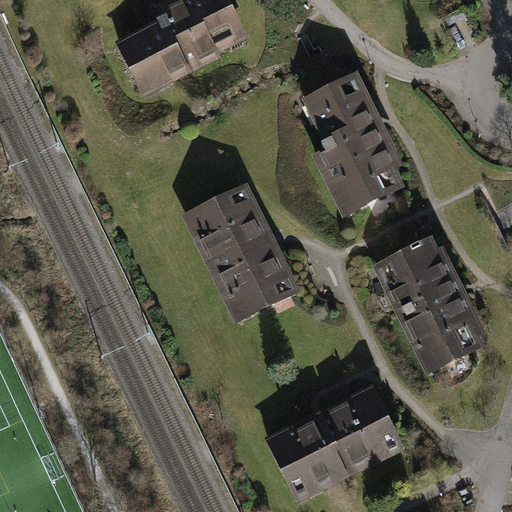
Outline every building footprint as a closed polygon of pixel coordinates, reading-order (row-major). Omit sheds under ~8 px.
[(150,33),(117,48),(141,99),(249,48),(226,0),(181,0),(143,18),(150,33)] [(410,188),(359,80),(307,104),(327,147),(314,153),(345,218),(410,188)] [(245,195),(187,221),(236,331),(294,306),(245,195)] [(429,248),(377,273),(429,382),(481,357),(429,248)] [(373,392),(263,447),(295,509),(404,455),(373,392)]
